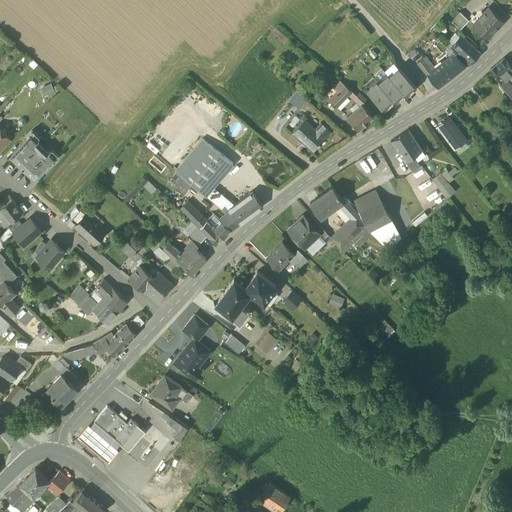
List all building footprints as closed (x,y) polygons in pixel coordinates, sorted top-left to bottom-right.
[(473,25),(487,38),(503,19),(489,7),(473,25)] [(459,12),(451,21),(460,29),(468,20),(459,12)] [(450,44),(459,52),(471,62),(471,63),(480,52),(461,35),(454,43),(452,42),(450,44)] [(442,62),(453,75),(466,65),(456,56),(450,49),(439,58),(442,62)] [(467,66),(471,62),(459,52),(456,56),(466,65),(467,66)] [(504,79),(508,75),(511,71),(511,66),(504,56),(490,68),(501,80),(504,79)] [(417,63),(427,75),(432,70),(425,60),(426,59),(425,57),(417,63)] [(432,70),(434,69),(426,59),(425,60),(432,70)] [(427,75),(437,87),(453,75),(442,62),(434,69),(432,70),(427,75)] [(403,92),(413,83),(399,68),(389,77),(402,91),(403,92)] [(392,99),(402,91),(389,77),(387,75),(378,83),(391,97),(391,98),(392,99)] [(499,82),(511,98),(511,85),(510,86),(504,79),(501,80),(499,82)] [(336,106),(347,95),(351,91),(339,80),(330,90),(329,89),(325,93),(331,99),(330,99),(336,106)] [(42,84),(46,95),(56,91),(52,81),(42,84)] [(367,91),(381,106),(391,98),(391,97),(378,83),(377,82),(367,91)] [(414,85),(413,83),(403,92),(405,94),(414,85)] [(289,100),(299,108),(307,98),(297,90),(289,100)] [(357,95),(351,91),(347,95),(360,106),(361,104),(362,104),(365,101),(359,93),(357,95)] [(403,92),(402,91),(392,99),(394,101),(403,92)] [(392,99),(391,98),(381,106),(383,108),(392,99)] [(347,117),(358,130),(373,117),(362,104),(361,104),(360,106),(347,117)] [(439,125),(454,145),(464,137),(456,126),(449,117),(439,125)] [(320,143),(324,138),(315,131),(316,130),(315,129),(304,120),(292,133),(302,142),(303,141),(313,151),(318,146),(320,144),(320,143)] [(464,137),(467,141),(472,137),(461,122),(456,126),(464,137)] [(320,123),(315,129),(316,130),(315,131),(324,138),(330,132),(320,123)] [(0,148),(10,137),(6,133),(5,130),(3,128),(0,127),(0,148)] [(390,141),(404,161),(413,155),(422,149),(408,129),(390,141)] [(31,173),(36,177),(55,156),(48,149),(46,151),(36,142),(38,140),(30,133),(11,154),(16,158),(15,159),(21,165),(23,163),(26,166),(24,168),(30,174),(31,173)] [(176,171),(191,184),(218,152),(219,151),(204,138),(176,171)] [(233,165),(218,152),(191,184),(205,195),(212,188),(233,165)] [(404,161),(411,172),(421,165),(413,155),(404,161)] [(455,189),(449,181),(455,176),(447,167),(432,179),(446,196),(455,189)] [(166,182),(182,194),(191,184),(176,171),(166,182)] [(423,207),(435,201),(422,177),(410,183),(423,207)] [(349,199),(353,205),(357,203),(361,211),(381,200),(373,186),(349,199)] [(228,202),(212,188),(205,195),(216,205),(220,208),(228,202)] [(310,203),(320,217),(333,209),(339,204),(342,202),(341,201),(332,188),(310,203)] [(238,224),(263,206),(252,192),(232,207),(227,210),(229,212),(238,224)] [(0,202),(0,221),(4,227),(10,222),(0,208),(0,207),(11,199),(9,196),(0,202)] [(0,207),(0,208),(10,222),(22,213),(11,199),(0,207)] [(339,204),(351,216),(355,210),(344,199),(341,201),(342,202),(339,204)] [(390,218),(381,200),(361,211),(359,212),(360,213),(370,230),(390,218)] [(198,225),(199,226),(205,220),(187,202),(182,206),(179,203),(177,206),(180,209),(180,208),(192,220),(198,225)] [(220,208),(227,213),(229,212),(227,210),(232,207),(228,202),(220,208)] [(359,212),(361,211),(357,203),(353,205),(356,209),(359,213),(360,213),(359,212)] [(339,204),(333,209),(346,221),(351,216),(339,204)] [(70,220),(76,225),(86,213),(80,208),(70,220)] [(332,236),(347,254),(370,233),(362,219),(355,210),(351,216),(346,221),(332,236)] [(238,224),(229,212),(227,213),(221,218),(219,219),(218,219),(220,221),(221,220),(230,230),(238,224)] [(75,226),(94,242),(106,229),(86,213),(76,225),(75,226)] [(213,213),(206,220),(211,225),(212,224),(215,227),(220,221),(218,219),(219,219),(213,213)] [(300,239),(305,245),(318,233),(318,232),(311,225),(303,216),(289,228),(294,233),(294,236),(297,240),(300,239)] [(400,236),(390,218),(370,230),(384,245),(400,236)] [(9,228),(13,232),(22,224),(18,220),(14,223),(9,228)] [(22,243),(23,245),(24,244),(22,242),(28,237),(29,239),(33,239),(35,237),(35,235),(40,230),(31,220),(27,224),(23,224),(22,224),(13,232),(22,243)] [(182,231),(187,236),(198,225),(192,220),(182,231)] [(208,235),(217,244),(230,230),(221,220),(220,221),(215,227),(212,224),(211,225),(206,220),(205,220),(199,226),(208,235)] [(318,233),(323,239),(328,234),(316,221),(311,225),(318,232),(318,233)] [(192,241),(198,246),(208,235),(199,226),(198,225),(187,236),(192,241)] [(318,233),(305,245),(313,253),(325,241),(323,239),(318,233)] [(37,255),(50,266),(64,251),(51,239),(46,245),(39,254),(37,255)] [(131,245),(141,255),(146,249),(135,239),(131,245)] [(34,250),(39,254),(46,245),(42,241),(34,250)] [(149,247),(152,250),(158,244),(155,241),(149,247)] [(178,263),(179,262),(186,254),(188,256),(195,249),(198,246),(192,241),(184,250),(182,251),(182,250),(180,253),(174,259),(178,263)] [(267,256),(278,268),(288,258),(293,253),(293,252),(282,241),(267,256)] [(120,248),(135,262),(136,261),(141,255),(126,242),(120,248)] [(166,245),(162,248),(174,259),(180,253),(168,242),(166,245)] [(178,263),(174,259),(162,248),(158,244),(152,250),(164,260),(167,257),(170,261),(168,264),(175,270),(180,264),(178,263)] [(288,258),(293,263),(303,253),(297,248),(293,252),(293,253),(288,258)] [(205,257),(195,249),(188,256),(186,254),(179,262),(181,263),(180,263),(191,273),(205,257)] [(30,254),(35,258),(37,255),(39,254),(34,250),(30,254)] [(0,274),(5,279),(8,283),(17,274),(4,260),(6,258),(0,251),(0,274)] [(146,260),(141,255),(136,261),(140,264),(141,265),(146,260)] [(129,278),(143,290),(155,277),(141,265),(140,264),(129,278)] [(276,286),(257,271),(244,287),(251,292),(263,302),(272,291),(276,286)] [(159,272),(155,277),(143,290),(156,302),(173,283),(159,272)] [(0,303),(1,304),(2,303),(10,296),(15,291),(8,283),(5,279),(1,283),(0,283),(0,303)] [(96,286),(105,295),(112,287),(103,279),(96,286)] [(232,317),(233,316),(240,306),(251,292),(244,287),(233,279),(214,303),(232,317)] [(69,295),(74,300),(84,290),(79,285),(69,295)] [(96,286),(89,294),(97,302),(102,298),(105,295),(96,286)] [(105,295),(102,298),(117,312),(127,301),(112,287),(105,295)] [(89,294),(84,290),(74,300),(79,305),(89,294)] [(301,299),(292,290),(283,300),(293,309),(301,299)] [(272,291),(263,302),(270,307),(278,296),(272,291)] [(332,293),(329,304),(342,308),(345,297),(332,293)] [(79,305),(88,313),(92,308),(97,302),(89,294),(79,305)] [(19,306),(10,296),(2,303),(11,313),(19,306)] [(107,322),(117,312),(102,298),(97,302),(92,308),(107,322)] [(245,310),(240,306),(233,316),(237,320),(245,310)] [(195,314),(183,328),(194,336),(197,339),(208,325),(195,314)] [(137,315),(133,319),(138,324),(140,326),(144,322),(137,315)] [(10,323),(6,319),(0,325),(0,329),(3,332),(10,323)] [(126,323),(117,330),(128,341),(137,332),(133,329),(138,324),(133,319),(126,323)] [(115,354),(128,341),(117,330),(114,333),(112,331),(92,342),(82,345),(88,353),(96,350),(97,350),(105,344),(109,348),(115,354)] [(275,339),(268,333),(257,346),(265,352),(275,339)] [(225,343),(238,354),(245,345),(232,334),(225,343)] [(194,336),(174,361),(194,377),(201,369),(197,366),(210,349),(197,339),(194,336)] [(97,350),(96,350),(100,355),(109,348),(105,344),(97,350)] [(60,357),(67,364),(72,359),(88,353),(82,345),(65,350),(66,352),(60,357)] [(20,365),(26,370),(31,362),(20,354),(15,361),(21,365),(20,365)] [(2,356),(0,358),(0,372),(8,378),(10,379),(20,365),(21,365),(15,361),(9,356),(6,359),(2,356)] [(59,359),(54,364),(61,372),(66,367),(59,359)] [(20,365),(10,379),(16,384),(26,370),(20,365)] [(63,372),(72,381),(76,376),(68,367),(63,372)] [(0,390),(8,378),(0,372),(0,390)] [(51,394),(61,405),(79,388),(72,381),(63,372),(46,387),(52,393),(51,394)] [(151,393),(172,408),(178,398),(180,399),(186,391),(174,383),(176,382),(164,374),(151,393)] [(192,395),(186,391),(180,399),(186,403),(192,395)] [(130,418),(127,422),(107,405),(94,421),(114,438),(120,443),(128,450),(145,430),(130,418)] [(161,416),(168,421),(171,417),(171,416),(164,412),(161,416)] [(171,417),(168,421),(167,422),(176,428),(171,436),(179,441),(187,428),(171,417)] [(114,438),(94,421),(90,425),(88,423),(78,435),(108,460),(118,448),(116,447),(120,443),(114,438)] [(36,467),(20,483),(33,496),(37,493),(39,495),(45,488),(43,486),(48,481),(36,467)] [(46,486),(57,495),(70,480),(59,471),(46,486)] [(259,497),(280,511),(290,497),(265,479),(263,483),(267,486),(259,497)] [(35,498),(33,496),(20,483),(7,497),(12,501),(20,509),(23,511),(35,498)] [(75,505),(80,510),(90,497),(81,490),(72,502),(70,501),(66,504),(64,507),(68,511),(69,511),(73,509),(72,508),(75,505)] [(44,511),(48,511),(53,508),(55,511),(64,502),(59,497),(44,511)] [(101,511),(105,508),(90,497),(80,510),(83,511),(101,511)] [(17,511),(20,509),(12,501),(9,505),(10,505),(7,508),(11,511),(17,511)] [(48,511),(58,511),(64,507),(66,504),(64,502),(55,511),(53,508),(48,511)]
